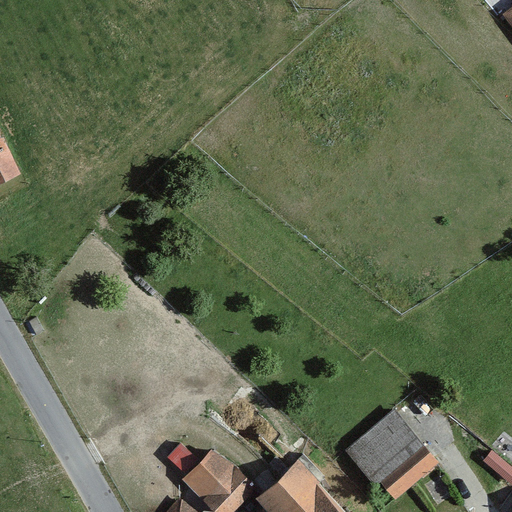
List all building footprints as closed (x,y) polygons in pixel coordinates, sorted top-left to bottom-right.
[(0,110),(0,182),(27,170),(0,110)] [(397,405),(350,449),(397,500),(445,457),(397,405)] [(184,467),(198,455),(183,437),(168,450),(184,467)] [(189,486),(165,511),(237,511),(261,485),(215,443),(185,477),(189,486)] [(275,511),(356,511),(305,453),(259,493),(275,511)]
